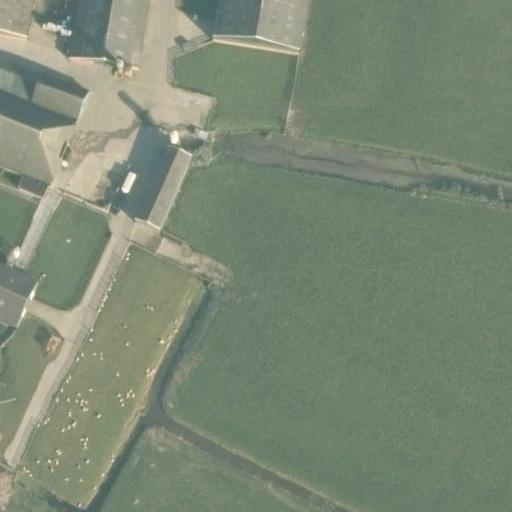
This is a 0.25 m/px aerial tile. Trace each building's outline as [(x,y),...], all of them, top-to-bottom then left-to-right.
[(0,0),(0,38),(27,43),(33,0),(0,0)] [(79,0),(69,62),(138,74),(149,0),(79,0)] [(219,0),(213,44),(299,58),(308,0),(219,0)] [(0,171),(31,184),(51,192),(89,97),(41,77),(31,107),(0,93),(0,171)] [(134,225),(159,236),(192,163),(167,152),(134,225)] [(0,323),(16,331),(31,297),(37,285),(31,283),(0,267),(0,323)]
